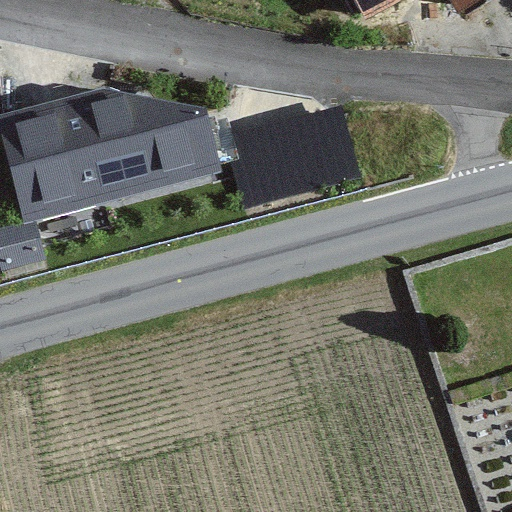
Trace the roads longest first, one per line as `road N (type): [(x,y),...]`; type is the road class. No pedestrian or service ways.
road 1 (secondary): [(487,201),(0,337)]
road 2 (residential): [(479,77),(309,65),(0,0)]
road 3 (residential): [(479,77),(487,201)]
